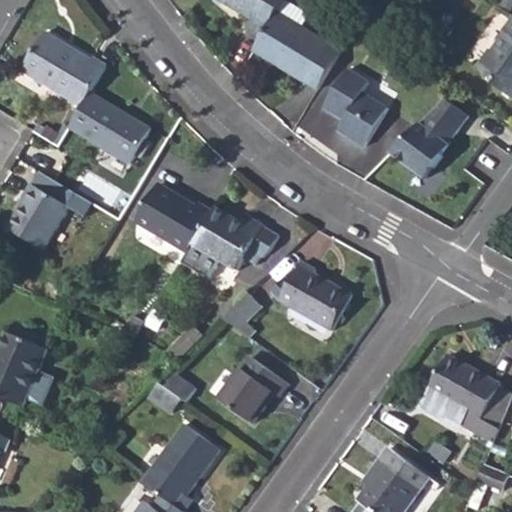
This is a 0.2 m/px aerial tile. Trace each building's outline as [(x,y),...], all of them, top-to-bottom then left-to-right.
[(246,30),(260,39),(275,17),(284,0),(214,0),(214,1),(249,23),(246,30)] [(511,0),(502,0),(501,3),(511,8),(511,0)] [(260,39),(251,55),(315,94),(341,50),(328,42),(324,47),(275,17),(260,39)] [(511,20),(504,33),(505,34),(495,50),(491,51),(479,68),(496,80),(497,86),(511,97),(511,20)] [(21,74),(80,110),(89,97),(105,70),(93,63),(90,63),(44,36),(21,74)] [(345,74),(323,112),(343,124),(336,135),(365,152),(387,113),(361,98),(366,87),(345,74)] [(80,110),(68,130),(128,167),(148,133),(89,97),(80,110)] [(470,121),(447,104),(392,157),(427,183),(444,161),(442,159),(470,121)] [(23,202),(6,232),(42,253),(68,210),(29,186),(20,200),(23,202)] [(135,223),(186,254),(211,214),(197,206),(195,210),(156,188),(135,223)] [(243,226),(213,209),(211,214),(186,254),(181,262),(209,280),(219,262),(236,271),(243,260),(255,266),(260,257),(262,258),(269,252),(278,238),(262,228),(263,227),(247,220),(243,226)] [(335,330),(356,293),(316,272),(318,268),(304,261),(292,283),(287,280),(273,294),(283,300),(282,301),(335,330)] [(252,292),(226,317),(242,329),(250,336),(260,327),(251,320),(264,306),(252,292)] [(196,329),(170,354),(182,359),(205,338),(196,329)] [(0,398),(25,409),(49,352),(8,334),(0,352),(0,398)] [(252,356),(221,399),(253,423),(266,404),(265,403),(273,392),(281,397),(291,383),(252,356)] [(463,428),(470,415),(483,423),(476,435),(495,447),(511,405),(511,395),(502,390),(503,388),(450,358),(423,406),(425,412),(439,420),(445,418),(463,428)] [(177,372),(167,385),(183,397),(187,400),(197,386),(177,372)] [(167,385),(163,381),(153,395),(173,411),(183,397),(167,385)] [(470,415),(463,428),(476,435),(483,423),(470,415)] [(188,423),(144,480),(160,492),(186,511),(194,499),(188,494),(221,448),(188,423)] [(0,453),(4,455),(9,441),(0,437),(0,453)] [(370,488),(359,503),(361,505),(370,511),(404,511),(428,479),(388,451),(372,474),(377,478),(370,488)] [(486,471),(480,485),(503,494),(509,480),(486,471)] [(372,474),(364,484),(370,488),(377,478),(372,474)] [(187,511),(186,511),(160,492),(153,503),(146,499),(135,511),(187,511)]
